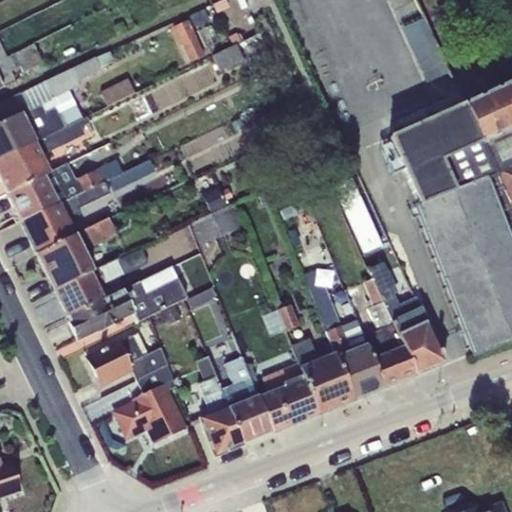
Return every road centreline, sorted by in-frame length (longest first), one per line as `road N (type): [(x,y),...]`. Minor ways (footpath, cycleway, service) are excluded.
road 1 (residential): [(511,380),(175,511)]
road 2 (residential): [(107,511),(0,292)]
